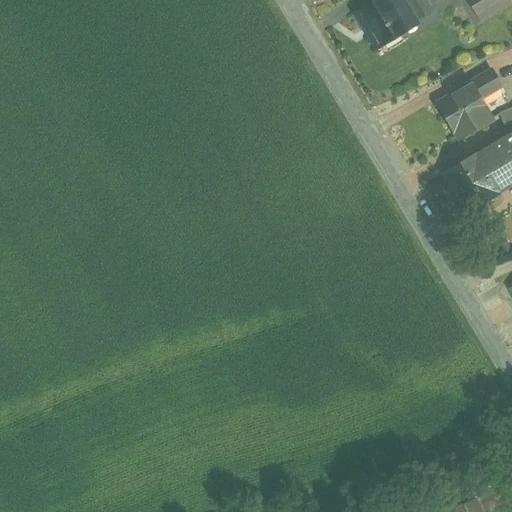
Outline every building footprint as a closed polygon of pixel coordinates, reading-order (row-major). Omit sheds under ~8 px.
[(427,0),(376,0),(356,12),(379,49),(422,23),(419,19),(434,10),(427,0)] [(468,0),(477,14),(501,0),(468,0)] [(511,0),(501,0),(477,14),(482,23),(511,5),(511,0)] [(497,71),(511,67),(511,50),(492,56),(497,71)] [(468,87),(439,104),(455,131),(456,131),(461,139),(493,120),(489,112),(482,99),(503,86),(493,70),(467,85),(468,87)] [(511,108),(500,113),(506,126),(511,123),(511,108)] [(494,145),(477,155),(446,174),(469,211),(511,185),(511,138),(495,148),(494,145)] [(434,173),(452,163),(446,153),(429,164),(434,173)] [(479,511),(476,503),(452,511),(479,511)]
